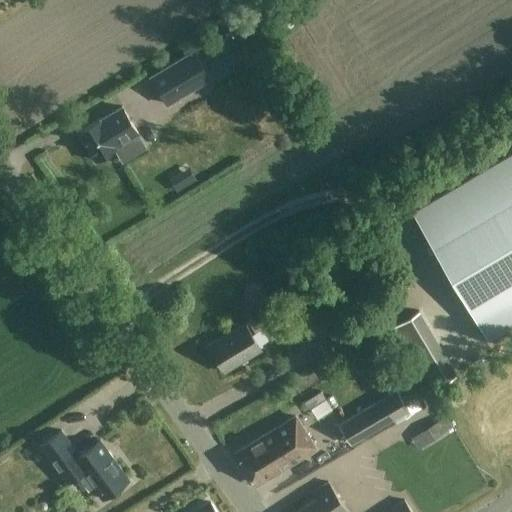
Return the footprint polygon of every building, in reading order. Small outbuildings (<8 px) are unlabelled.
[(230,49),(254,43),(250,25),(210,36),(218,64),(233,60),(230,49)] [(195,53),(151,76),(166,104),(210,81),(195,53)] [(78,132),(95,160),(115,148),(115,147),(137,133),(122,107),(99,120),(99,119),(78,132)] [(133,138),(120,148),(131,162),(144,151),(133,138)] [(511,153),(416,210),(492,338),(511,326),(511,153)] [(184,190),(201,182),(193,166),(176,174),(184,190)] [(321,291),(296,306),(308,328),(333,314),(321,291)] [(224,372),(260,350),(244,323),(208,345),(224,372)] [(386,367),(371,343),(362,349),(376,373),(386,367)] [(410,410),(421,405),(411,384),(401,389),(410,410)] [(395,391),(337,425),(349,446),(407,412),(395,391)] [(429,441),(452,426),(445,415),(422,430),(429,441)] [(256,484),(297,458),(314,448),(295,416),(278,427),(237,452),(256,484)] [(144,433),(158,464),(169,459),(155,428),(144,433)] [(102,498),(128,479),(99,439),(78,454),(60,430),(39,445),(66,482),(82,471),(102,498)] [(347,511),(327,482),(313,492),(317,497),(294,511),(347,511)] [(411,511),(404,500),(385,511),(411,511)] [(216,511),(210,502),(193,511),(216,511)] [(65,511),(84,511),(78,503),(65,511)]
